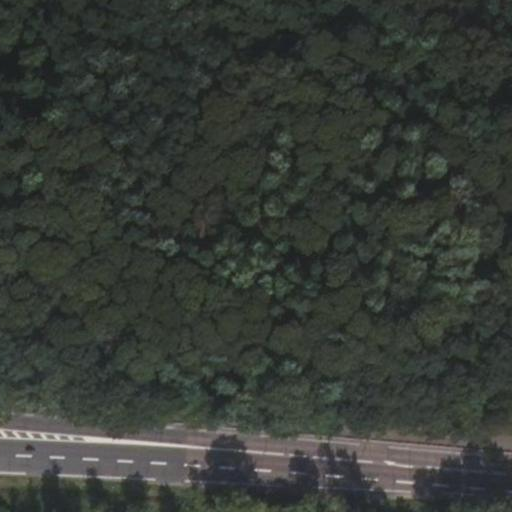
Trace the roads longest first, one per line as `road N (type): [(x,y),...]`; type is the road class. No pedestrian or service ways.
road 1 (secondary): [(339,459),(0,421)]
road 2 (secondary): [(0,450),(339,459)]
road 3 (secondary): [(511,474),(339,459)]
